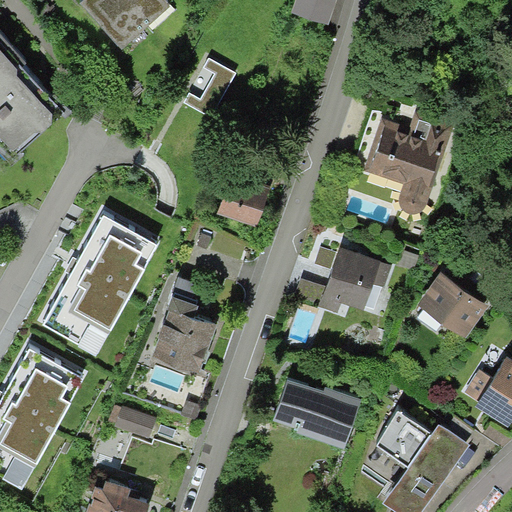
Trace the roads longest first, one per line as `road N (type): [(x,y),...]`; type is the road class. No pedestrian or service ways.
road 1 (residential): [(353,0),(255,345),(197,511)]
road 2 (residential): [(0,296),(97,134)]
